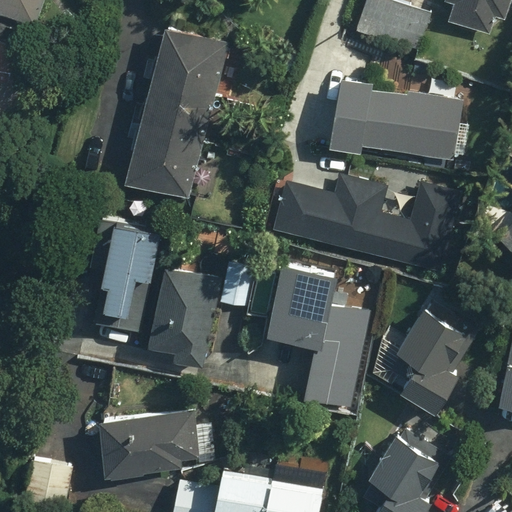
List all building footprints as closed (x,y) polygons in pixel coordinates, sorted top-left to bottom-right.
[(37,0),(0,0),(0,16),(29,26),(37,0)] [(394,0),(357,0),(349,28),(420,47),(430,10),(394,0)] [(442,0),(448,2),(444,18),(486,30),(491,14),(505,18),(510,0),(442,0)] [(219,43),(153,27),(116,182),(182,197),(219,43)] [(0,36),(0,81),(5,82),(15,40),(0,36)] [(445,169),(458,100),(333,78),(321,146),(445,169)] [(458,190),(416,179),(406,219),(376,212),(378,202),(383,183),(336,171),(331,191),(279,178),(267,227),(438,269),(446,236),(447,231),(458,190)] [(511,215),(489,238),(511,262),(511,215)] [(96,274),(88,324),(134,331),(140,295),(121,292),(124,277),(143,281),(152,227),(95,218),(87,273),(96,274)] [(248,307),(253,262),(224,259),(219,303),(248,307)] [(142,344),(169,349),(166,362),(200,367),(215,278),(155,268),(142,344)] [(263,334),(312,342),(322,277),(290,271),(287,291),(270,289),(263,334)] [(420,313),(413,308),(384,350),(407,365),(388,393),(423,417),(448,380),(434,370),(452,344),(462,350),(475,331),(429,300),(420,313)] [(360,313),(324,307),(311,385),(347,390),(360,313)] [(511,317),(509,317),(492,407),(511,410),(511,317)] [(187,409),(89,421),(96,477),(176,467),(175,458),(193,456),(187,409)] [(436,457),(398,432),(357,495),(372,504),(367,511),(415,511),(422,502),(411,495),(436,457)] [(71,465),(25,459),(19,500),(65,506),(71,465)] [(309,511),(313,490),(211,475),(204,511),(309,511)]
